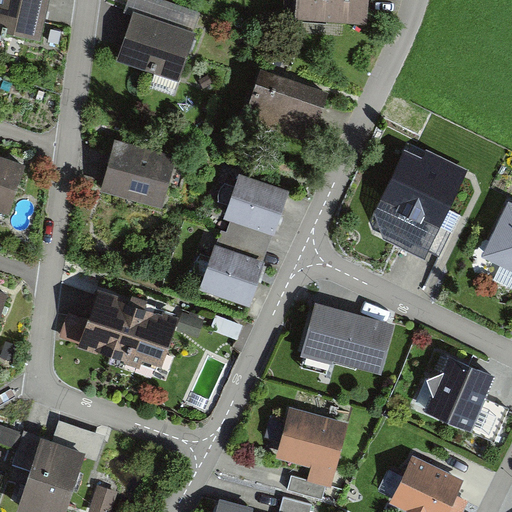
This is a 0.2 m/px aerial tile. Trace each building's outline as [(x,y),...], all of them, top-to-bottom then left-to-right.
[(32,0),(0,0),(0,33),(26,38),(32,0)] [(303,0),(302,20),(376,23),(377,0),(303,0)] [(130,11),(114,58),(185,81),(200,33),(130,11)] [(269,72),(251,119),(324,146),(342,99),(269,72)] [(117,139),(100,190),(163,211),(180,160),(117,139)] [(0,158),(0,208),(8,211),(23,166),(0,158)] [(475,186),(406,158),(386,206),(454,235),(475,186)] [(298,196),(240,175),(198,285),(256,307),(298,196)] [(511,199),(487,253),(511,263),(511,199)] [(171,318),(84,290),(70,334),(156,362),(171,318)] [(317,306),(306,348),(381,368),(393,326),(317,306)] [(492,375),(449,358),(443,372),(429,378),(435,393),(428,409),(472,426),(470,430),(496,440),(509,408),(483,398),(492,375)] [(344,426),(292,411),(281,453),(333,468),(344,426)] [(84,511),(102,458),(47,441),(26,508),(38,511),(84,511)] [(459,511),(471,483),(418,462),(401,503),(422,511),(459,511)] [(397,497),(406,476),(389,469),(380,489),(397,497)] [(327,484),(292,475),(288,489),(323,499),(327,484)] [(112,511),(119,491),(100,485),(92,511),(112,511)] [(310,511),(313,505),(284,497),(280,511),(283,511),(310,511)] [(251,511),(252,510),(222,502),(218,511),(251,511)]
